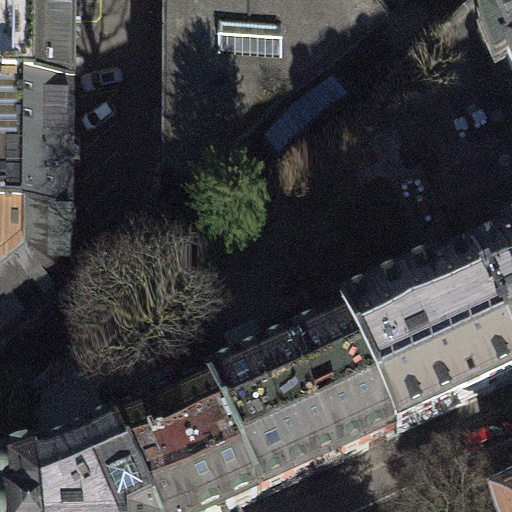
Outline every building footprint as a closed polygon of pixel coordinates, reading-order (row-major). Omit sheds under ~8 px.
[(71,0),(0,0),(0,101),(69,103),(71,29),(71,0)] [(387,19),(366,0),(164,0),(167,182),(208,180),(387,19)] [(511,10),(475,27),(494,70),(507,66),(511,77),(511,10)] [(69,103),(0,101),(0,232),(70,234),(69,103)] [(471,265),(511,351),(511,215),(495,223),(506,247),(471,265)] [(0,360),(69,303),(70,234),(0,232),(0,360)] [(398,436),(511,381),(511,351),(471,265),(436,281),(433,274),(339,319),(341,323),(398,436)] [(262,496),(398,436),(341,323),(210,385),(262,496)] [(111,429),(152,511),(229,511),(262,496),(210,385),(111,429)] [(152,511),(111,429),(0,476),(0,494),(1,511),(152,511)]
